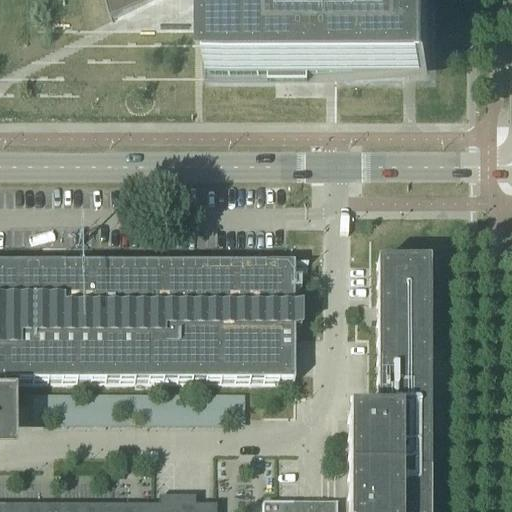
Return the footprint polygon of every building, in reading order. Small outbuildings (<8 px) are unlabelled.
[(104,0),(110,18),(111,23),(115,21),(157,0),(213,0),(213,9),(213,18),(206,18),(206,19),(206,84),(268,84),(268,89),(308,89),(308,84),(421,83),(421,82),(426,82),(426,83),(426,89),(429,89),(429,83),(429,81),(429,0),(104,0)] [(0,377),(1,378),(17,378),(17,388),(249,388),(292,388),(292,379),(292,335),(299,335),(299,314),(292,314),(293,269),(0,268),(0,377)] [(375,310),(375,347),(427,347),(427,270),(375,270),(375,310)] [(427,511),(427,347),(375,347),(375,424),(346,424),(346,511),(427,511)] [(237,398),(31,398),(31,428),(237,427),(237,398)] [(0,462),(12,462),(12,404),(12,403),(0,403),(0,462)]
